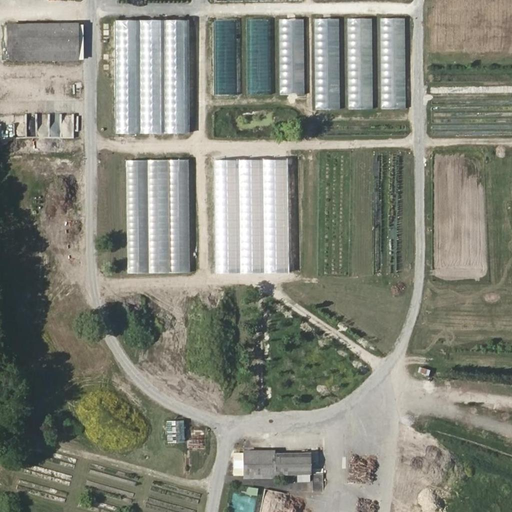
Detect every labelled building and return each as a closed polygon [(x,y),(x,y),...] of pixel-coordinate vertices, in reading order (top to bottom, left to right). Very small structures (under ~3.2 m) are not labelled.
[(305,19),(281,18),(280,94),(304,95),(305,19)] [(314,109),(337,109),(338,18),(315,18),(314,109)] [(372,18),(349,18),(347,109),(371,110),(372,18)] [(381,109),(405,109),(407,18),(383,18),(381,109)] [(190,21),(117,20),(116,133),(189,134),(190,21)] [(8,51),(78,50),(78,24),(7,26),(8,51)] [(79,60),(78,50),(8,51),(8,61),(79,60)] [(249,94),(269,94),(269,54),(249,53),(249,94)] [(0,135),(55,137),(55,117),(0,115),(0,135)] [(216,267),(235,268),(235,158),(216,158),(216,267)] [(191,160),(128,159),(127,273),(190,274),(191,160)] [(257,212),(283,212),(284,159),(258,159),(257,212)] [(145,447),(165,445),(163,417),(143,419),(145,447)] [(185,442),(185,421),(168,421),(167,442),(185,442)] [(204,449),(204,430),(187,430),(187,449),(204,449)] [(244,476),(275,476),(274,473),(298,474),(298,483),(312,483),(312,474),(312,453),(274,452),(274,451),(244,451),(244,476)]
